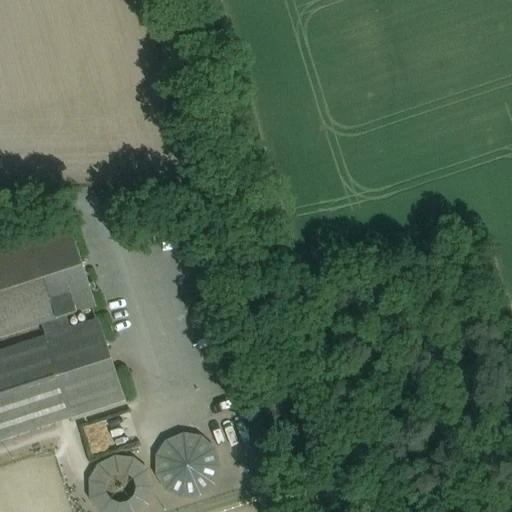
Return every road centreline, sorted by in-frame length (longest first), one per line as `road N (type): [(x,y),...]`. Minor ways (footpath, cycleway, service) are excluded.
road 1 (track): [(304,511),(194,184),(143,0)]
road 2 (unclassified): [(0,188),(194,184)]
